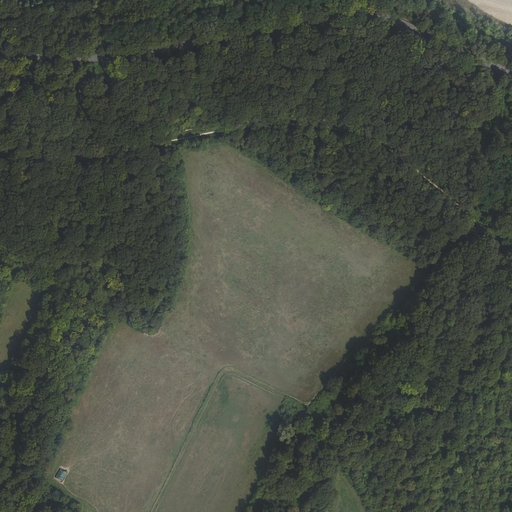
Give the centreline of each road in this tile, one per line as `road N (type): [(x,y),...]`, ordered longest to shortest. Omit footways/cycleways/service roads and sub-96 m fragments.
road 1 (tertiary): [(0,57),(128,55),(372,22),(400,25),(511,77)]
road 2 (track): [(374,328),(410,337),(511,493)]
road 3 (track): [(106,57),(183,117),(209,125)]
